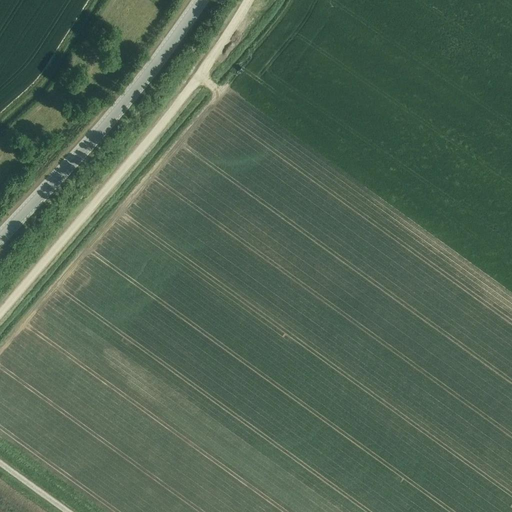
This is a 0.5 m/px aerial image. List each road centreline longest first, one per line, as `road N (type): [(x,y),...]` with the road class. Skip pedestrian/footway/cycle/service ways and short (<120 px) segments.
road 1 (unclassified): [(0,313),(155,136),(245,0)]
road 2 (tertiary): [(0,230),(145,71),(198,0)]
